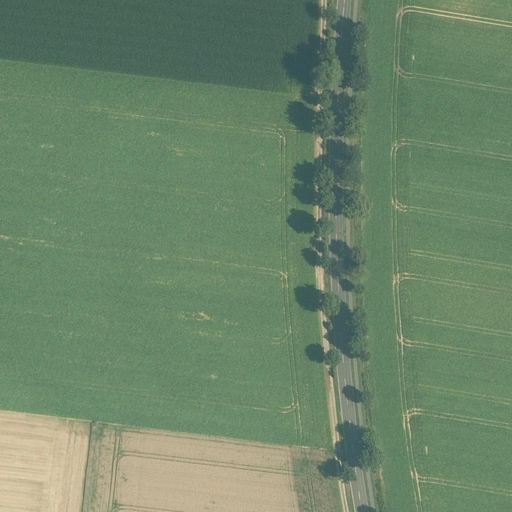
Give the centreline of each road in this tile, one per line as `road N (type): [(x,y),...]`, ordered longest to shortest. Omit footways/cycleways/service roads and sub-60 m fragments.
road 1 (tertiary): [(363,511),(339,265),(347,0)]
road 2 (track): [(326,0),(325,294),(348,511)]
